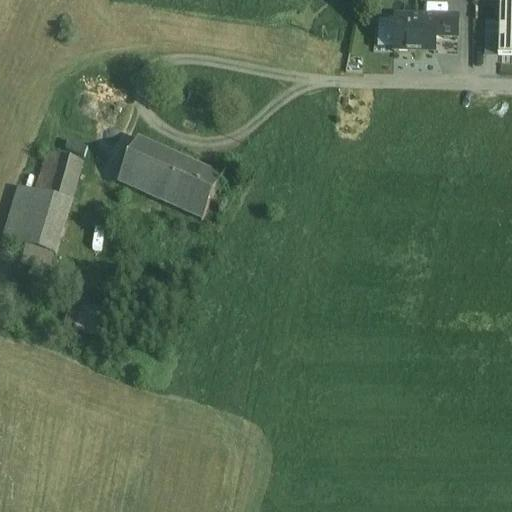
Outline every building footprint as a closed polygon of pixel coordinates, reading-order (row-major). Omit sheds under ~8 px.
[(436,20),(396,19),(394,53),(417,54),(417,52),(436,53),(436,39),(458,40),(459,18),(436,18),(436,20)] [(229,181),(141,142),(120,189),(208,228),(229,181)] [(86,161),(49,152),(40,189),(76,198),(86,161)] [(23,186),(7,238),(59,254),(75,201),(23,186)] [(115,314),(84,302),(74,329),(104,340),(115,314)]
